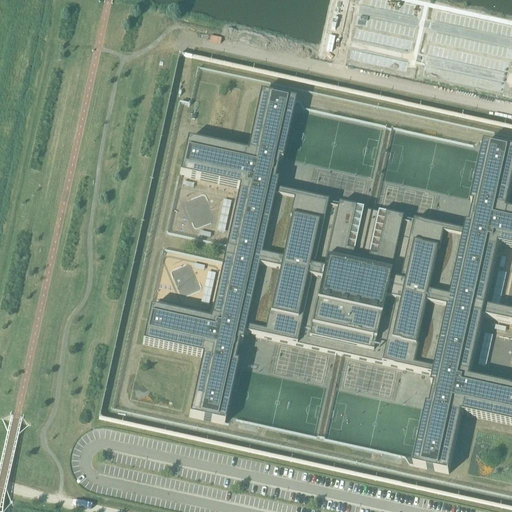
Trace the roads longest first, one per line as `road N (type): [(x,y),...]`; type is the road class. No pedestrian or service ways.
road 1 (unclassified): [(511,109),(179,35)]
road 2 (unclassified): [(0,130),(27,0)]
